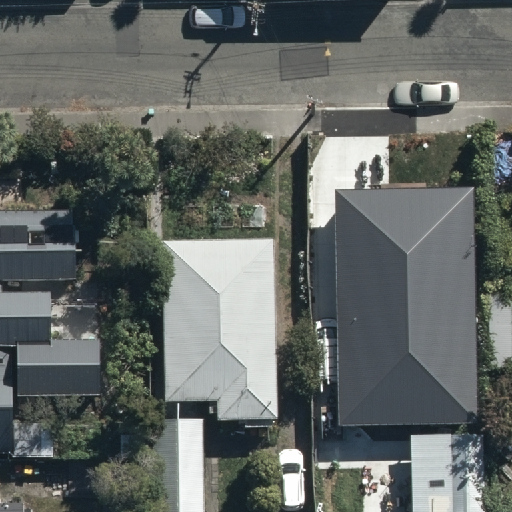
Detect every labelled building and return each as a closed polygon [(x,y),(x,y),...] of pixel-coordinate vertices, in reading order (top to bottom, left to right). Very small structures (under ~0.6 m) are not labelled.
[(469,190),(341,192),(345,423),(473,421),(469,190)] [(71,203),(0,203),(0,446),(14,446),(14,393),(100,392),(99,330),(49,330),(49,284),(2,284),(2,273),(71,272),(71,203)] [(220,412),(276,411),(273,236),(158,237),(160,393),(219,392),(220,412)] [(511,282),(490,283),(491,356),(511,356),(511,282)] [(209,510),(207,412),(158,413),(159,511),(209,510)] [(480,511),(478,430),(412,432),(413,511),(480,511)] [(0,511),(23,511),(23,490),(0,490),(0,511)]
